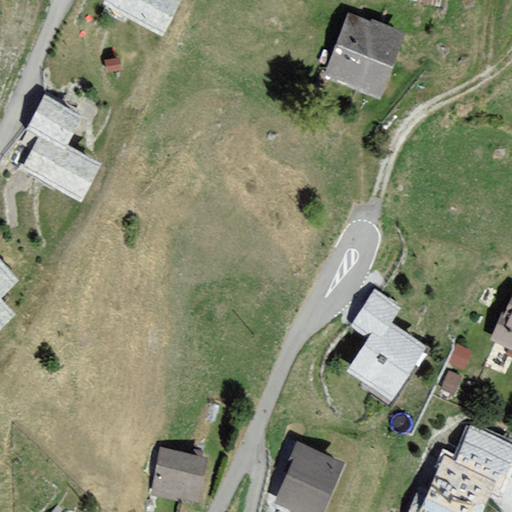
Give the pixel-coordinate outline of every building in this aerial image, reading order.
[(108,0),(108,3),(169,33),(185,0),(108,0)] [(410,33),(348,15),(331,75),(392,93),(410,33)] [(89,111),(51,93),(33,130),(45,135),(28,170),(91,199),(110,160),(74,143),(89,111)] [(0,332),(23,311),(8,295),(25,279),(0,253),(0,332)] [(409,307),(379,289),(357,326),(375,337),(355,370),(400,398),(433,345),(398,324),(409,307)] [(511,310),(503,333),(511,336),(511,310)] [(330,511),(350,463),(303,444),(279,502),(303,511),(330,511)] [(215,457),(164,449),(156,496),(207,504),(215,457)] [(434,491),(422,486),(411,511),(486,511),(500,479),(447,458),(434,491)]
